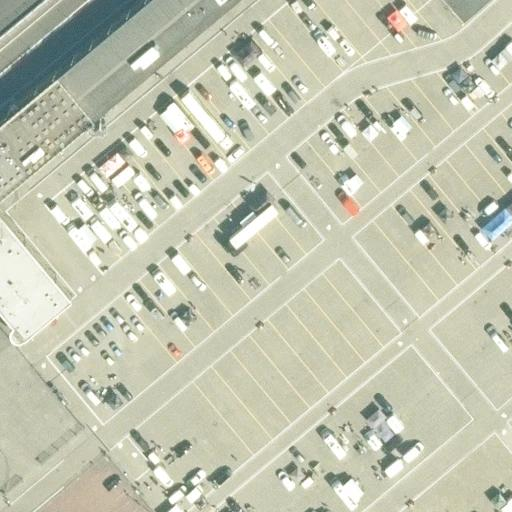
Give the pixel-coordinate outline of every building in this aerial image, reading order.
[(11,326),(13,331),(16,333),(20,333),(24,331),(25,332),(72,292),(0,205),(0,178),(213,0),(141,0),(0,116),(0,301),(14,319),(11,322),(11,326)] [(445,0),(461,17),(479,0),(445,0)] [(511,113),(498,123),(511,143),(511,142),(511,113)] [(150,133),(137,143),(151,161),(164,151),(150,133)] [(473,154),(462,164),(481,184),(492,175),(473,154)] [(284,223),(296,212),(288,204),(276,215),(284,223)] [(100,226),(107,221),(97,205),(89,209),(100,226)] [(381,229),(399,252),(401,250),(408,259),(398,267),(404,274),(424,259),(415,247),(435,232),(413,205),(381,229)] [(267,255),(275,246),(255,228),(247,237),(267,255)] [(106,241),(96,249),(111,267),(121,259),(106,241)] [(250,268),(259,262),(242,241),(234,248),(250,268)] [(197,272),(205,263),(189,248),(180,257),(197,272)] [(158,294),(139,311),(147,320),(166,302),(158,294)] [(117,314),(128,327),(136,320),(125,308),(117,314)] [(161,365),(171,357),(142,321),(133,329),(161,365)] [(105,403),(119,391),(103,372),(88,384),(105,403)] [(451,420),(473,401),(452,378),(430,397),(451,420)] [(409,395),(396,405),(406,418),(419,407),(409,395)] [(389,436),(405,423),(393,409),(385,417),(383,415),(376,421),(389,436)] [(429,422),(390,453),(399,464),(438,432),(429,422)] [(336,472),(334,475),(344,483),(362,462),(347,449),(331,467),(336,472)] [(498,456),(511,471),(511,457),(505,450),(498,456)] [(444,484),(462,501),(476,488),(458,470),(444,484)] [(454,511),(441,499),(433,506),(438,511),(454,511)]
